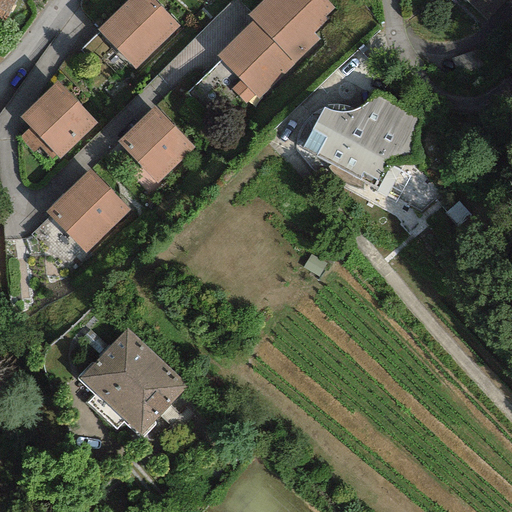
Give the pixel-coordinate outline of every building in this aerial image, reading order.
[(0,0),(0,21),(2,22),(14,0),(0,0)] [(179,26),(153,0),(127,0),(96,30),(134,69),(179,26)] [(334,8),(326,0),(263,0),(248,16),(252,20),(216,56),(257,97),(281,73),(283,75),(319,38),(313,33),(328,19),(325,16),(334,8)] [(462,0),(486,22),(506,0),(462,0)] [(58,81),(19,117),(29,128),(19,137),(34,153),(40,147),(51,159),(55,155),(59,159),(97,124),(58,81)] [(419,108),(376,90),(372,97),(370,100),(367,103),(361,107),(357,109),(353,111),(345,112),(339,112),(333,111),(328,111),(323,108),(301,149),(387,194),(407,155),(424,111),(419,108)] [(194,148),(154,106),(117,142),(157,183),(194,148)] [(129,211),(90,170),(45,212),(84,253),(129,211)] [(187,386),(126,329),(77,378),(141,436),(187,386)]
